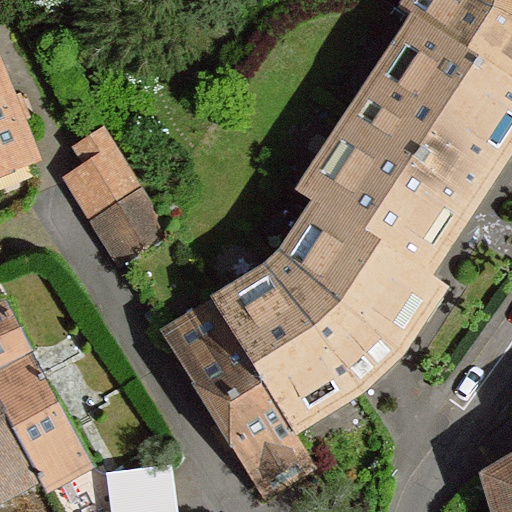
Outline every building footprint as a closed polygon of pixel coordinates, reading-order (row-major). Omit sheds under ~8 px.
[(511,0),(433,0),(286,265),(222,308),(173,335),(278,509),(330,482),(309,441),(367,407),(462,293),(442,283),(511,166),(511,0)] [(0,61),(0,189),(58,165),(12,56),(0,61)] [(180,234),(118,135),(85,148),(98,167),(76,182),(131,268),(180,234)] [(36,511),(105,472),(20,304),(0,312),(0,511),(36,511)] [(498,511),(511,511),(511,463),(488,482),(498,511)]
